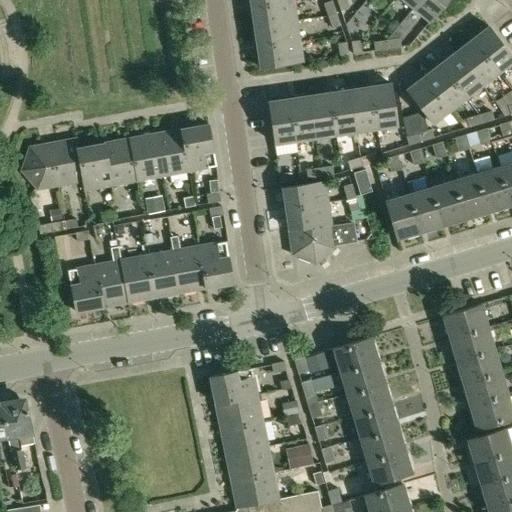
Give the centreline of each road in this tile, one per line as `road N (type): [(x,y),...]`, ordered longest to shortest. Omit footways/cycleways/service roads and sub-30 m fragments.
road 1 (residential): [(265,321),(216,0)]
road 2 (tertiary): [(265,321),(511,248)]
road 3 (tertiary): [(43,361),(265,321)]
road 4 (residential): [(76,511),(43,361)]
